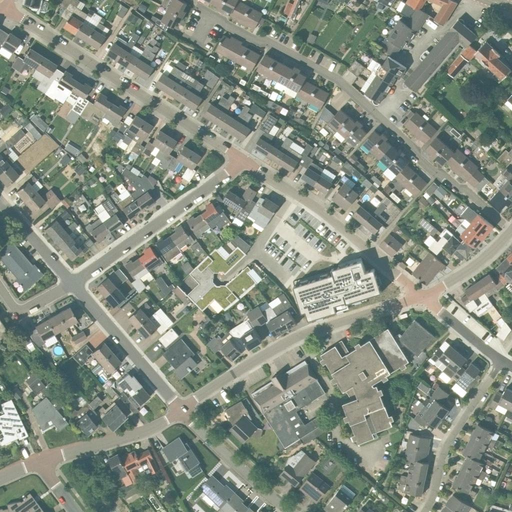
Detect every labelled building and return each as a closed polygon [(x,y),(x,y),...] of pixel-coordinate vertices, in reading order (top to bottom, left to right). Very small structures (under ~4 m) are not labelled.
[(41,0),(23,0),(23,4),(39,8),(41,0)] [(66,9),(71,0),(63,0),(60,5),(66,9)] [(73,13),(64,27),(76,34),(88,15),(76,7),(80,1),(77,0),(71,0),(66,9),(73,13)] [(162,6),(168,9),(183,17),(186,12),(184,10),(187,3),(181,0),(163,0),(162,4),(163,5),(162,6)] [(212,0),(211,2),(218,6),(217,9),(220,11),(225,0),(212,0)] [(238,1),(238,0),(225,0),(220,11),(223,12),(225,10),(232,13),(238,1)] [(420,10),(420,9),(425,0),(409,0),(402,13),(401,14),(410,20),(413,15),(417,9),(420,10)] [(446,0),(444,5),(443,6),(435,21),(443,26),(457,2),(452,0),(446,0)] [(238,1),(232,13),(230,16),(242,23),(251,7),(238,1)] [(289,15),(293,5),(289,3),(284,13),(289,15)] [(138,9),(143,13),(147,7),(141,4),(138,9)] [(123,18),(128,9),(123,6),(117,15),(123,18)] [(263,14),(251,7),(242,23),(255,29),(258,23),(262,25),(265,19),(261,17),(263,14)] [(183,17),(168,9),(162,21),(153,16),(150,21),(163,31),(167,24),(174,28),(178,21),(181,23),(183,17)] [(420,9),(420,10),(417,9),(413,15),(423,22),(428,15),(420,9)] [(128,20),(135,24),(139,18),(132,13),(128,20)] [(99,22),(92,18),(88,15),(76,34),(87,42),(99,22)] [(420,27),(423,22),(413,15),(410,20),(411,20),(410,21),(420,27)] [(420,27),(410,21),(407,26),(400,21),(393,30),(408,40),(412,35),(414,36),(420,27)] [(107,27),(103,25),(99,22),(87,42),(99,49),(107,37),(102,34),(107,27)] [(430,53),(427,50),(420,58),(423,61),(404,83),(403,84),(403,86),(404,87),(405,88),(406,88),(407,88),(408,88),(409,87),(416,92),(460,41),(467,47),(469,45),(477,36),(464,24),(460,29),(456,25),(453,26),(451,28),(430,53)] [(8,35),(0,29),(0,45),(1,46),(8,35)] [(402,49),(408,40),(393,30),(387,39),(386,38),(382,43),(388,46),(398,53),(401,48),(402,49)] [(10,33),(8,35),(1,46),(13,53),(21,40),(10,33)] [(134,33),(128,44),(117,61),(127,67),(135,56),(130,52),(139,36),(134,33)] [(215,51),(228,57),(237,40),(232,37),(230,39),(223,35),(215,51)] [(107,54),(117,61),(128,44),(118,37),(107,54)] [(127,67),(137,73),(155,45),(157,41),(153,39),(149,45),(148,45),(139,58),(135,56),(127,67)] [(243,43),(237,40),(228,57),(240,64),(248,49),(242,45),(243,43)] [(469,45),(467,47),(461,55),(460,54),(453,64),(445,71),(452,77),(459,69),(467,61),(468,62),(475,54),(496,73),(492,77),(499,83),(511,71),(501,61),(504,58),(486,41),(477,51),(469,45)] [(398,53),(388,46),(382,43),(379,48),(384,51),(394,58),(398,53)] [(155,45),(137,73),(147,80),(154,68),(149,65),(156,55),(155,54),(159,48),(155,45)] [(30,65),(36,69),(43,57),(30,49),(23,60),(17,57),(11,67),(21,73),(24,69),(27,71),(30,65)] [(261,55),(248,49),(240,64),(253,71),(261,55)] [(266,78),(276,60),(265,54),(257,70),(262,73),(261,75),(266,78)] [(57,66),(43,57),(36,69),(31,76),(40,82),(36,88),(44,94),(51,84),(47,81),(57,66)] [(403,72),(404,73),(407,68),(389,57),(383,66),(398,76),(401,71),(403,72)] [(286,66),(276,60),(266,78),(271,81),(272,78),(278,81),(286,66)] [(348,70),(353,73),(361,64),(356,60),(348,70)] [(398,76),(383,66),(377,62),(371,72),(372,73),(377,75),(392,85),(398,76)] [(361,64),(353,73),(357,77),(365,68),(361,64)] [(166,91),(179,70),(175,67),(174,66),(168,77),(163,74),(156,85),(166,91)] [(285,93),(298,68),(295,67),(293,69),(286,66),(278,81),(278,82),(275,88),(285,93)] [(296,96),(305,81),(307,77),(300,73),(301,70),(298,68),(285,93),(295,98),(296,96)] [(207,69),(202,81),(213,86),(219,74),(207,69)] [(189,76),(183,72),(179,70),(166,91),(176,98),(189,76)] [(54,79),(51,84),(44,94),(54,100),(59,91),(68,96),(77,82),(71,78),(72,75),(65,71),(58,82),(54,79)] [(377,75),(371,84),(386,94),(392,85),(377,75)] [(185,104),(199,82),(189,76),(176,98),(185,104)] [(317,87),(305,81),(296,96),(309,103),(317,87)] [(81,113),(89,101),(84,99),(91,87),(85,83),(83,86),(77,82),(68,96),(76,101),(71,110),(66,117),(70,119),(69,121),(74,124),(81,113)] [(204,85),(199,82),(185,104),(195,110),(203,99),(198,96),(204,85)] [(386,94),(371,84),(365,93),(374,99),(373,100),(373,102),(373,103),(374,104),(376,105),(377,105),(379,104),(380,103),(386,94)] [(1,92),(6,95),(9,90),(4,87),(1,92)] [(309,103),(321,109),(329,94),(317,87),(309,103)] [(93,104),(89,101),(81,113),(89,118),(96,106),(105,112),(106,113),(111,104),(105,100),(107,97),(100,93),(93,104)] [(211,104),(204,115),(214,122),(230,96),(226,93),(223,97),(216,107),(211,104)] [(235,99),(230,96),(214,122),(224,128),(231,117),(226,113),(235,99)] [(275,113),(275,111),(278,105),(274,103),(274,102),(267,100),(264,106),(275,113)] [(106,113),(105,112),(102,117),(112,123),(111,125),(116,127),(120,121),(119,121),(126,109),(119,105),(118,108),(111,104),(106,113)] [(248,112),(251,108),(246,104),(236,120),(231,117),(224,128),(234,134),(248,112)] [(3,108),(8,114),(12,110),(7,105),(3,108)] [(328,123),(333,118),(330,116),(332,113),(326,107),(320,117),(327,123),(328,123)] [(341,109),(333,118),(328,123),(327,123),(324,127),(333,135),(338,130),(349,117),(341,109)] [(415,134),(427,121),(416,112),(415,114),(412,111),(407,116),(410,118),(405,125),(415,134)] [(252,115),(248,112),(234,134),(244,141),(251,129),(246,126),(252,115)] [(254,147),(267,155),(273,146),(270,144),(274,137),(269,134),(278,119),(269,114),(260,129),(265,132),(261,138),(260,138),(254,147)] [(43,132),(48,126),(36,115),(31,120),(43,132)] [(132,139),(144,121),(136,115),(128,128),(122,125),(112,140),(117,143),(120,139),(123,140),(122,142),(128,146),(132,139)] [(346,138),(360,123),(358,121),(356,123),(349,117),(338,130),(346,138)] [(152,126),(144,121),(132,139),(137,142),(131,150),(138,155),(144,147),(140,145),(152,126)] [(437,131),(427,121),(415,134),(426,144),(437,131)] [(29,132),(34,128),(29,123),(25,127),(29,132)] [(360,123),(346,138),(355,146),(367,133),(361,128),(363,125),(360,123)] [(371,151),(385,136),(383,134),(381,136),(374,130),(363,143),(371,151)] [(19,131),(5,143),(10,148),(24,136),(19,131)] [(155,157),(168,136),(160,131),(152,144),(149,142),(145,148),(146,148),(143,153),(149,157),(151,154),(155,157)] [(480,148),(481,147),(487,140),(481,134),(473,143),(480,148)] [(481,147),(487,152),(497,140),(492,135),(487,140),(481,147)] [(164,170),(169,163),(173,157),(168,154),(176,141),(168,136),(155,157),(160,160),(157,165),(164,170)] [(388,139),(385,136),(371,151),(380,159),(392,146),(386,141),(388,139)] [(279,150),(273,146),(267,155),(280,163),(290,146),(293,141),(287,137),(279,150)] [(429,158),(432,160),(446,145),(437,137),(425,150),(431,155),(429,158)] [(39,142),(20,155),(23,160),(42,146),(39,142)] [(304,154),(307,156),(312,147),(308,144),(302,153),(304,154)] [(454,152),(446,145),(432,160),(435,163),(436,160),(443,166),(446,162),(454,152)] [(176,159),(173,157),(169,163),(176,167),(179,162),(184,164),(192,151),(184,146),(176,159)] [(292,172),(304,154),(302,153),(290,146),(280,163),(292,172)] [(398,152),(392,146),(380,159),(389,167),(403,152),(400,149),(398,152)] [(0,173),(14,161),(8,155),(10,153),(7,149),(5,151),(4,151),(0,154),(0,173)] [(457,172),(469,159),(457,149),(454,152),(446,162),(457,172)] [(192,151),(184,164),(188,167),(182,177),(189,182),(196,171),(193,169),(200,157),(192,151)] [(407,165),(410,162),(403,156),(405,154),(403,152),(389,167),(397,175),(407,165)] [(62,161),(66,166),(71,161),(66,156),(62,161)] [(302,178),(314,185),(324,170),(312,162),(313,160),(309,157),(303,166),(307,169),(302,178)] [(469,183),(480,172),(477,169),(478,168),(469,159),(457,172),(469,183)] [(14,161),(0,173),(0,177),(8,186),(14,181),(17,184),(30,172),(26,167),(23,170),(19,165),(18,167),(14,161)] [(345,172),(351,165),(346,161),(340,169),(345,172)] [(351,165),(345,172),(350,176),(352,173),(356,170),(351,165)] [(417,174),(407,165),(397,175),(395,178),(405,187),(417,174)] [(79,166),(75,170),(81,175),(84,171),(79,166)] [(147,177),(144,175),(143,175),(141,178),(125,168),(121,174),(133,182),(131,183),(136,191),(131,195),(141,209),(147,205),(149,207),(155,203),(148,192),(154,188),(153,187),(148,178),(147,177)] [(493,184),(500,190),(511,200),(511,173),(506,168),(501,173),(502,174),(493,184)] [(324,170),(314,185),(326,193),(333,183),(332,183),(336,176),(324,169),(324,170)] [(362,175),(356,170),(352,173),(358,179),(362,175)] [(480,172),(469,183),(475,188),(485,177),(480,172)] [(427,184),(417,174),(405,187),(416,197),(427,184)] [(149,176),(149,177),(148,178),(153,187),(157,181),(149,176)] [(16,192),(25,202),(37,192),(31,186),(38,181),(34,177),(16,192)] [(369,189),(373,184),(366,178),(362,183),(369,189)] [(332,198),(339,204),(355,185),(348,179),(332,198)] [(434,182),(426,191),(427,192),(431,196),(439,187),(434,182)] [(369,189),(375,194),(378,189),(373,184),(369,189)] [(107,195),(113,190),(109,185),(103,189),(107,195)] [(355,185),(339,204),(346,210),(359,195),(358,194),(362,191),(355,185)] [(389,185),(384,190),(388,194),(393,189),(389,185)] [(441,186),(435,193),(442,200),(448,193),(441,186)] [(240,211),(238,213),(246,219),(247,218),(247,217),(248,216),(255,205),(256,203),(252,200),(257,192),(249,187),(242,198),(230,191),(223,201),(240,211)] [(37,192),(25,202),(34,212),(46,202),(52,209),(60,201),(51,190),(42,198),(37,192)] [(511,202),(511,200),(500,190),(490,200),(501,210),(506,204),(508,206),(511,202)] [(141,209),(131,195),(122,201),(115,192),(111,195),(122,211),(123,210),(130,220),(136,216),(135,214),(141,209)] [(81,197),(78,193),(72,198),(75,202),(81,197)] [(220,204),(223,201),(218,195),(215,197),(220,204)] [(436,202),(431,196),(427,200),(432,205),(436,202)] [(67,208),(71,204),(66,197),(62,201),(67,208)] [(387,197),(372,215),(364,224),(375,234),(387,220),(380,215),(392,202),(387,197)] [(429,203),(423,197),(417,203),(423,209),(429,203)] [(99,218),(109,232),(115,228),(117,230),(123,225),(116,215),(115,215),(112,211),(116,208),(109,198),(101,204),(105,210),(97,215),(99,218)] [(248,216),(247,217),(247,218),(252,220),(251,221),(252,222),(254,223),(255,220),(266,227),(279,206),(266,198),(260,208),(255,205),(248,216)] [(202,214),(211,227),(212,228),(217,225),(220,228),(227,223),(230,221),(225,214),(223,211),(220,213),(213,203),(206,207),(208,210),(202,214)] [(364,224),(372,215),(361,206),(353,215),(364,224)] [(476,233),(483,239),(493,227),(469,207),(461,216),(466,219),(461,225),(470,233),(473,229),(477,233),(476,233)] [(70,216),(65,211),(60,216),(65,221),(70,216)] [(202,234),(211,227),(202,214),(196,219),(194,216),(187,221),(195,231),(194,232),(198,238),(203,235),(202,234)] [(103,236),(109,232),(99,218),(90,225),(90,224),(85,227),(90,233),(91,233),(98,243),(105,238),(103,236)] [(434,236),(438,231),(424,218),(420,223),(434,236)] [(64,230),(56,220),(45,230),(53,240),(64,230)] [(233,225),(230,221),(227,223),(232,230),(236,227),(233,225)] [(74,222),(64,230),(53,240),(62,250),(73,240),(69,235),(73,231),(72,231),(77,226),(74,222)] [(177,232),(171,236),(180,249),(189,242),(190,244),(195,241),(190,235),(189,236),(182,225),(175,230),(177,232)] [(483,239),(476,233),(477,233),(473,229),(470,233),(461,225),(456,231),(464,239),(476,248),(483,239)] [(452,254),(454,252),(458,247),(455,244),(457,243),(459,240),(445,229),(430,247),(437,254),(443,247),(452,254)] [(245,253),(251,247),(243,241),(236,235),(233,242),(238,247),(239,247),(245,253)] [(393,256),(402,246),(389,235),(380,245),(393,256)] [(180,249),(171,236),(165,241),(163,238),(156,243),(164,253),(163,254),(167,260),(181,251),(180,249)] [(80,248),(73,240),(62,250),(71,260),(78,253),(80,256),(94,244),(90,239),(80,248)] [(455,244),(458,247),(454,252),(463,259),(468,253),(470,255),(476,248),(464,239),(459,245),(457,243),(455,244)] [(0,249),(0,258),(7,266),(21,253),(10,241),(0,249)] [(203,260),(208,255),(204,251),(198,242),(191,247),(198,256),(199,255),(203,260)] [(140,258),(150,272),(159,265),(159,266),(164,263),(159,257),(158,257),(151,247),(144,252),(146,254),(140,258)] [(226,259),(216,249),(203,261),(214,273),(215,273),(223,272),(225,275),(246,255),(245,253),(239,247),(238,247),(226,259)] [(33,266),(21,253),(7,266),(18,279),(33,266)] [(430,253),(422,264),(435,275),(439,269),(442,271),(446,266),(430,253)] [(140,278),(150,272),(140,258),(134,263),(132,260),(126,265),(136,280),(131,283),(135,287),(139,293),(142,291),(146,287),(140,278)] [(510,283),(511,285),(511,284),(511,262),(507,258),(496,268),(501,273),(497,277),(504,285),(508,281),(510,283)] [(333,276),(293,289),(301,314),(305,313),(308,322),(349,309),(347,304),(382,293),(375,269),(366,272),(362,260),(331,270),(333,276)] [(187,274),(194,269),(188,261),(181,266),(187,274)] [(199,284),(187,295),(195,303),(215,284),(213,282),(214,273),(203,261),(190,274),(199,284)] [(426,285),(435,275),(422,264),(413,275),(426,285)] [(34,265),(33,266),(18,279),(16,280),(25,290),(43,275),(34,265)] [(241,297),(255,286),(258,284),(248,273),(251,270),(248,266),(229,283),(241,297)] [(123,281),(127,278),(119,269),(115,272),(123,281)] [(504,285),(497,277),(493,280),(490,274),(477,282),(488,297),(498,290),(504,285)] [(166,295),(170,291),(161,277),(155,281),(162,290),(166,295)] [(97,287),(106,297),(117,288),(108,278),(97,287)] [(489,299),(488,297),(477,282),(465,291),(468,295),(462,298),(471,312),(489,299)] [(225,311),(241,297),(229,283),(226,285),(217,286),(215,284),(195,303),(203,311),(215,300),(225,311)] [(182,301),(187,295),(178,286),(173,291),(182,301)] [(124,296),(126,298),(129,302),(131,300),(139,293),(135,287),(124,296)] [(126,298),(124,296),(117,288),(106,297),(115,307),(126,298)] [(162,290),(156,295),(159,300),(166,295),(162,290)] [(150,300),(142,291),(139,293),(131,300),(139,309),(129,318),(138,328),(150,318),(144,312),(151,307),(147,303),(150,300)] [(273,310),(286,331),(297,324),(286,306),(290,303),(284,294),(279,297),(283,304),(273,310)] [(273,310),(272,309),(267,302),(260,307),(259,306),(254,309),(257,313),(255,314),(261,324),(266,321),(276,337),(286,331),(273,310)] [(58,314),(66,327),(77,321),(70,307),(58,314)] [(256,327),(261,324),(255,314),(257,313),(254,309),(247,313),(256,327)] [(232,319),(228,312),(223,315),(227,321),(232,319)] [(150,318),(138,328),(146,339),(157,329),(161,334),(169,328),(156,313),(150,318)] [(47,320),(54,334),(66,327),(58,314),(47,320)] [(203,330),(212,321),(207,316),(199,324),(203,330)] [(54,334),(47,320),(29,330),(34,339),(40,336),(42,340),(54,334)] [(400,334),(394,338),(388,329),(371,340),(370,340),(366,343),(365,343),(348,354),(343,346),(342,347),(338,350),(336,346),(321,355),(322,355),(344,391),(346,390),(352,400),(343,404),(344,404),(351,424),(351,425),(352,424),(359,443),(359,444),(374,437),(372,431),(376,430),(377,432),(392,426),(377,385),(375,386),(373,384),(409,362),(401,348),(405,346),(418,356),(435,337),(415,320),(402,336),(400,334)] [(1,321),(0,321),(0,342),(1,342),(0,340),(0,338),(9,333),(1,321)] [(230,331),(246,349),(248,347),(250,350),(257,345),(257,344),(262,340),(254,328),(250,331),(245,322),(230,331)] [(496,336),(504,341),(511,330),(505,323),(496,336)] [(179,337),(172,328),(159,340),(166,348),(179,337)] [(75,344),(87,338),(83,331),(71,337),(75,344)] [(246,349),(230,331),(222,339),(219,336),(217,339),(215,337),(213,339),(233,361),(246,349)] [(27,350),(33,346),(26,332),(19,335),(27,350)] [(190,371),(192,370),(190,368),(195,363),(191,357),(194,354),(181,339),(164,355),(176,369),(175,370),(181,378),(190,371)] [(100,363),(112,353),(104,342),(92,353),(100,363)] [(86,344),(77,352),(72,356),(81,366),(88,360),(84,356),(91,350),(86,344)] [(434,365),(442,371),(447,365),(459,352),(450,345),(444,352),(439,348),(431,358),(436,362),(434,365)] [(453,376),(458,380),(466,371),(461,367),(467,359),(459,352),(447,365),(442,371),(451,379),(453,376)] [(121,362),(112,353),(100,363),(109,373),(121,362)] [(306,361),(293,368),(313,401),(326,393),(306,361)] [(429,371),(434,365),(429,361),(424,367),(429,371)] [(466,371),(458,380),(455,383),(467,392),(480,376),(477,374),(481,370),(472,363),(466,371)] [(272,426),(296,411),(313,401),(293,368),(284,374),(282,371),(274,374),(270,378),(272,382),(252,394),(272,426)] [(125,391),(122,393),(127,398),(141,386),(133,376),(131,378),(128,374),(118,382),(125,391)] [(48,396),(52,401),(55,398),(52,395),(49,390),(38,379),(29,386),(36,394),(42,389),(48,396)] [(58,390),(54,386),(49,390),(52,395),(58,390)] [(127,398),(123,402),(126,405),(132,412),(136,408),(140,405),(150,396),(141,386),(127,398)] [(112,389),(109,387),(106,390),(105,391),(112,398),(116,394),(112,389)] [(436,391),(435,392),(445,399),(449,394),(439,387),(436,391)] [(508,409),(511,401),(511,391),(506,388),(502,397),(496,394),(491,405),(496,408),(499,403),(508,409)] [(429,408),(443,419),(449,410),(442,404),(445,399),(435,392),(431,397),(435,400),(429,408)] [(122,393),(118,396),(123,402),(127,398),(122,393)] [(88,404),(93,409),(102,401),(97,395),(88,404)] [(62,406),(55,398),(52,401),(50,403),(46,398),(32,409),(42,430),(43,430),(42,429),(49,425),(46,419),(49,417),(60,429),(67,423),(57,411),(62,406)] [(19,439),(27,435),(16,410),(11,400),(0,405),(4,413),(0,415),(0,440),(2,445),(19,438),(19,439)] [(252,419),(241,401),(225,411),(225,412),(226,412),(230,418),(231,418),(235,425),(230,430),(243,442),(250,436),(257,428),(250,421),(252,419)] [(96,412),(101,417),(112,430),(127,416),(114,402),(105,410),(102,406),(96,412)] [(93,409),(88,404),(88,403),(85,405),(84,405),(79,409),(79,410),(76,411),(74,409),(69,414),(87,435),(97,426),(94,423),(101,417),(96,412),(95,412),(93,409)] [(443,419),(429,408),(426,412),(422,409),(414,419),(425,427),(428,422),(436,428),(443,419)] [(296,411),(272,426),(277,435),(285,447),(293,442),(300,438),(322,425),(326,422),(321,415),(305,425),(296,411)] [(473,434),(495,445),(496,441),(491,438),(494,432),(478,424),(473,434)] [(300,438),(303,443),(304,445),(325,431),(322,425),(300,438)] [(410,434),(407,446),(428,450),(430,439),(410,434)] [(493,449),(495,445),(473,434),(468,444),(484,452),(487,446),(493,449)] [(285,447),(279,437),(277,435),(276,443),(280,449),(285,447)] [(188,470),(193,477),(203,471),(198,463),(199,462),(190,448),(187,450),(179,438),(163,449),(171,461),(179,456),(188,470)] [(300,438),(293,442),(285,447),(288,452),(303,443),(300,438)] [(481,458),(484,452),(468,444),(463,454),(468,457),(484,465),(486,460),(481,458)] [(425,462),(428,450),(407,446),(405,458),(425,462)] [(133,482),(135,484),(143,480),(143,479),(159,471),(149,450),(137,456),(135,451),(121,458),(133,482)] [(139,491),(135,484),(133,482),(121,458),(118,454),(109,458),(119,479),(122,477),(126,485),(120,488),(125,499),(139,491)] [(315,462),(306,454),(301,461),(294,456),(288,460),(286,464),(288,466),(282,474),(296,485),(303,476),(315,462)] [(481,470),(484,465),(468,457),(463,466),(485,477),(487,473),(481,470)] [(409,470),(426,474),(429,463),(425,462),(405,458),(404,463),(411,464),(409,470)] [(483,481),(485,477),(463,466),(458,476),(474,484),(477,478),(483,481)] [(424,485),(426,474),(409,470),(408,477),(401,476),(400,480),(424,485)] [(317,502),(328,489),(329,487),(312,473),(300,488),(317,502)] [(474,484),(458,476),(453,486),(475,497),(477,493),(471,490),(474,484)] [(214,485),(209,480),(208,479),(201,488),(204,491),(199,497),(210,508),(216,502),(222,507),(234,493),(229,489),(228,490),(218,481),(214,485)] [(424,485),(400,480),(400,484),(406,485),(405,492),(422,496),(424,485)] [(329,511),(342,511),(352,499),(340,489),(325,508),(329,511)] [(226,511),(244,511),(248,509),(238,500),(239,498),(234,493),(222,507),(227,511),(226,511)] [(36,504),(29,495),(20,501),(7,505),(7,508),(0,509),(0,511),(26,511),(28,511),(29,511),(43,511),(37,503),(36,504)] [(446,506),(456,511),(466,511),(470,506),(453,495),(446,506)]
